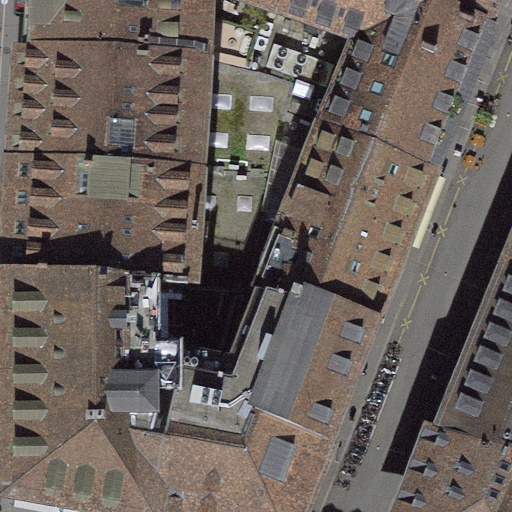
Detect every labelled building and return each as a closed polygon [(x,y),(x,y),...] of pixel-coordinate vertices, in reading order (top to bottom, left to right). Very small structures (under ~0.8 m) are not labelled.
[(101,56),(194,62),(259,78),(281,14),(282,15),(288,0),(29,0),(26,52),(101,56)] [(288,0),(282,15),(346,37),(407,57),(415,38),(411,35),(424,4),(426,0),(288,0)] [(426,0),(424,4),(485,29),(496,0),(426,0)] [(282,15),(281,14),(259,78),(290,87),(285,114),(310,124),(428,171),(465,79),(485,29),(424,4),(411,35),(415,38),(407,57),(346,37),(282,15)] [(187,176),(271,181),(285,114),(290,87),(259,78),(194,62),(101,56),(26,52),(24,88),(19,164),(187,176)] [(401,240),(428,171),(310,124),(285,114),(271,181),(246,292),(248,292),(247,294),(290,305),(298,307),(303,295),(369,320),(401,240)] [(180,288),(246,292),(271,181),(187,176),(19,164),(16,205),(12,276),(78,280),(159,286),(180,288)] [(511,275),(510,275),(478,354),(446,434),(511,452),(511,275)] [(107,508),(131,511),(151,511),(166,446),(183,371),(223,379),(247,294),(248,292),(246,292),(180,288),(159,286),(78,280),(12,276),(12,367),(13,490),(47,497),(107,508)] [(294,511),(319,449),(369,320),(303,295),(298,307),(247,294),(223,379),(183,371),(166,446),(151,511),(294,511)] [(495,511),(511,476),(511,452),(446,434),(442,433),(424,482),(412,511),(495,511)] [(511,511),(511,476),(495,511),(511,511)]
